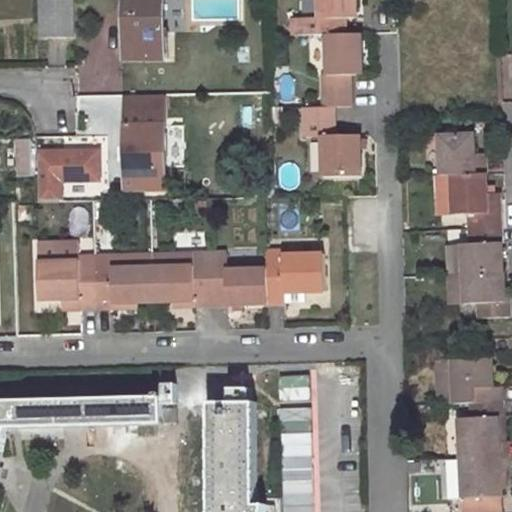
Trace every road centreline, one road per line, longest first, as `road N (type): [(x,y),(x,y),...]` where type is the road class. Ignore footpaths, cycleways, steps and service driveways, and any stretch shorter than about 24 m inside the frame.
road 1 (residential): [(0,353),(390,342)]
road 2 (residential): [(390,342),(388,44)]
road 3 (residential): [(390,342),(392,511)]
